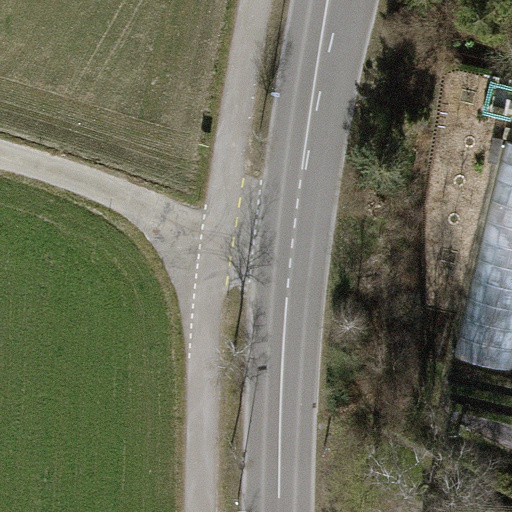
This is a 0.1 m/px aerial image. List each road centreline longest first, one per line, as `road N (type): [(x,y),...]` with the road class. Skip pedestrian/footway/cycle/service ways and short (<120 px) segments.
road 1 (primary): [(332,0),(293,237),(279,511)]
road 2 (track): [(0,156),(221,225),(294,234)]
